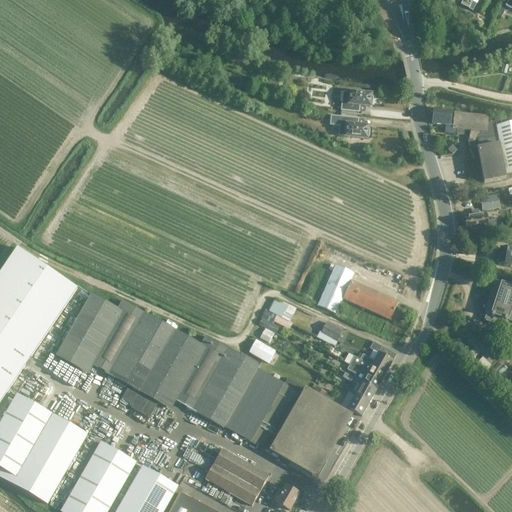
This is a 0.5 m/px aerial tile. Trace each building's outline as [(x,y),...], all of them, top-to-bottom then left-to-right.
[(460,5),(472,11),(477,0),(459,0),(462,2),(460,5)] [(483,14),(488,4),(484,1),(478,12),(483,14)] [(497,15),(501,17),(505,11),(500,8),(497,15)] [(433,30),(430,47),(439,48),(442,32),(433,30)] [(243,80),(232,76),(228,84),(239,89),(243,80)] [(370,106),(371,106),(372,105),(372,103),(372,101),(372,99),(372,98),(371,98),(371,96),(349,94),(343,93),(341,104),(340,112),(359,114),(359,107),(370,108),(370,106)] [(452,130),(452,128),(450,127),(452,111),(433,110),(431,125),(445,127),(445,131),(445,134),(454,135),(455,130),(452,130)] [(483,184),(505,180),(504,175),(511,173),(511,123),(502,125),(503,121),(487,119),(488,118),(454,114),(452,128),(452,130),(455,130),(457,130),(456,135),(463,136),(464,131),(471,132),(468,146),(471,161),(476,160),(477,162),(479,162),(483,184)] [(366,138),(368,138),(368,137),(369,135),(369,133),(369,132),(369,130),(367,130),(368,128),(357,127),(358,120),(330,117),(329,126),(339,127),(338,137),(345,137),(345,138),(366,140),(366,138)] [(497,196),(482,198),(484,211),(499,209),(497,196)] [(467,232),(486,229),(487,234),(497,232),(495,221),(485,222),(484,216),(465,218),(467,232)] [(17,249),(0,273),(0,402),(76,289),(17,249)] [(498,265),(509,266),(511,267),(511,265),(511,251),(500,250),(498,265)] [(390,321),(398,303),(398,302),(351,281),(354,274),(335,265),(317,307),(336,315),(342,300),(390,321)] [(487,314),(485,321),(492,324),(495,315),(508,319),(508,320),(508,321),(511,322),(511,289),(495,284),(486,314),(487,314)] [(149,419),(156,406),(151,403),(152,401),(166,408),(171,400),(222,429),(223,428),(256,447),(290,388),(257,370),(258,368),(205,337),(200,346),(122,302),(117,310),(91,295),(56,357),(83,372),(88,364),(129,387),(122,399),(132,405),(130,408),(149,419)] [(274,299),(267,312),(281,319),(288,306),(274,299)] [(265,311),(261,319),(272,325),(274,322),(289,330),(292,324),(289,323),(281,319),(267,312),(265,311)] [(492,324),(505,328),(508,321),(508,320),(508,319),(495,315),(492,324)] [(262,319),(259,326),(276,335),(279,329),(262,319)] [(326,323),(321,334),(336,342),(342,331),(326,323)] [(274,334),(265,329),(260,339),(269,344),(274,334)] [(275,352),(256,341),(249,354),(267,365),(275,352)] [(362,355),(359,361),(376,370),(385,375),(393,362),(380,355),(384,349),(373,343),(369,349),(377,354),(373,361),(362,355)] [(470,354),(474,358),(480,353),(475,348),(470,354)] [(354,358),(351,362),(349,367),(381,383),(385,375),(376,370),(359,361),(354,358)] [(477,363),(485,371),(490,366),(482,358),(477,363)] [(381,383),(349,367),(346,370),(355,375),(354,379),(353,379),(376,391),(381,383)] [(369,404),(376,391),(353,379),(354,379),(345,374),(343,378),(353,384),(348,393),(354,396),(369,404)] [(326,393),(317,388),(313,394),(323,400),(326,393)] [(317,479),(353,417),(323,400),(313,394),(305,389),(269,452),(272,453),(270,456),(275,459),(274,461),(287,469),(290,463),(317,479)] [(17,394),(0,423),(0,478),(47,506),(88,435),(17,394)] [(347,409),(361,417),(369,404),(354,396),(347,409)] [(100,442),(60,511),(108,511),(137,463),(100,442)] [(251,507),(268,477),(222,450),(205,480),(251,507)] [(142,466),(115,511),(164,511),(179,487),(142,466)] [(299,494),(285,487),(276,504),(289,511),(299,494)] [(212,511),(179,494),(169,511),(212,511)]
